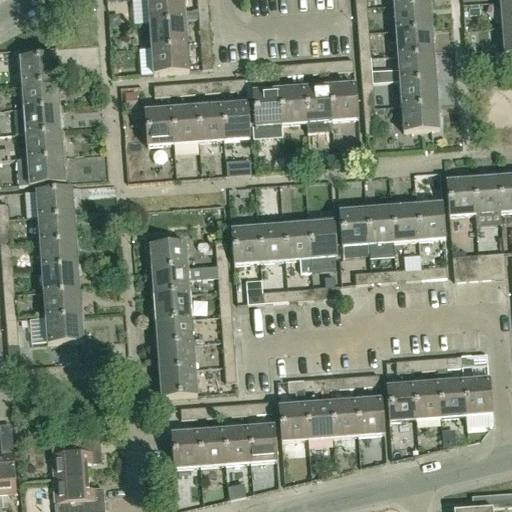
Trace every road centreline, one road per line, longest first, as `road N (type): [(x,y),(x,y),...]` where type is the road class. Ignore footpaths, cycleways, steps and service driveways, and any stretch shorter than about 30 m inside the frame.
road 1 (residential): [(249,511),(400,469)]
road 2 (residential): [(329,12),(223,19),(211,0)]
